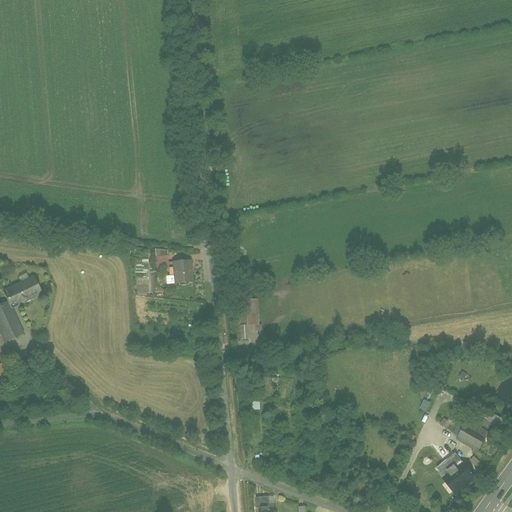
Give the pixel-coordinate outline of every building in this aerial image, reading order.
[(156,270),(168,269),(166,255),(155,256),(156,270)] [(192,282),(190,260),(170,261),(172,284),(192,282)] [(12,300),(15,308),(46,294),(37,276),(7,290),(12,300)] [(0,305),(0,325),(7,341),(27,332),(15,308),(12,300),(0,305)] [(253,410),(261,410),(261,398),(253,398),(253,410)] [(429,402),(423,399),(419,407),(426,410),(429,402)] [(452,431),(457,421),(448,416),(442,426),(452,431)] [(466,419),(456,437),(478,449),(488,432),(466,419)] [(479,480),(456,452),(438,467),(461,495),(479,480)] [(477,457),(472,461),(480,469),(485,465),(477,457)] [(258,511),(276,511),(275,495),(257,497),(258,511)]
